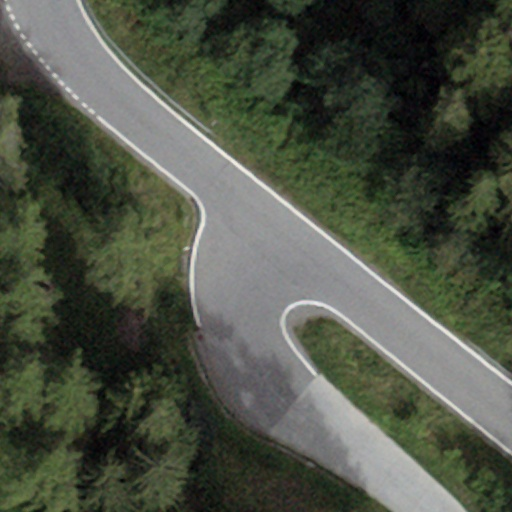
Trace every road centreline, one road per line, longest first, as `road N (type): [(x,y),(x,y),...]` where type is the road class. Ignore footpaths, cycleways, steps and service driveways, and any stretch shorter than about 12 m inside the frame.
road 1 (unclassified): [(255,223),(236,275),(236,315),(259,375),(418,511)]
road 2 (tertiary): [(255,223),(511,422)]
road 3 (tertiary): [(49,0),(81,78),(255,223)]
